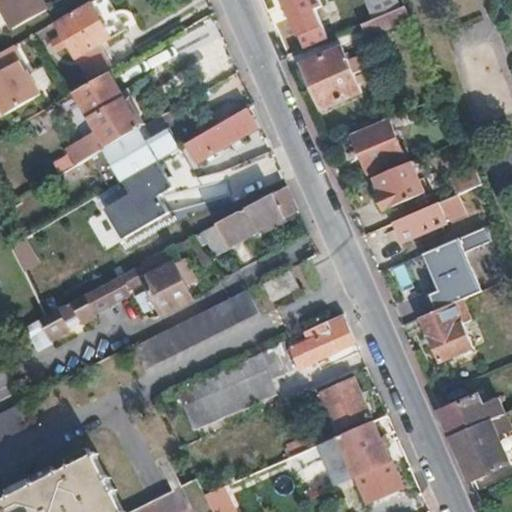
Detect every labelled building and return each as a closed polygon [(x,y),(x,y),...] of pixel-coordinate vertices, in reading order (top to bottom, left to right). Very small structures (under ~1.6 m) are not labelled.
[(44,13),(36,0),(0,0),(0,13),(10,31),(44,13)] [(334,38),(317,0),(282,0),(305,51),(334,38)] [(396,0),(362,0),(370,18),(399,5),(396,0)] [(87,4),(54,23),(60,33),(47,40),(53,50),(66,43),(72,54),(84,75),(106,63),(94,42),(105,36),(87,4)] [(383,31),(411,19),(406,8),(377,20),(383,31)] [(13,47),(0,53),(0,107),(4,115),(40,95),(27,71),(24,72),(19,63),(21,61),(13,47)] [(344,49),(302,66),(321,111),(362,93),(344,49)] [(107,149),(139,130),(109,75),(76,94),(67,99),(61,103),(83,140),(70,148),(79,165),(82,164),(105,150),(107,149)] [(258,129),(247,111),(189,145),(186,147),(196,164),(197,164),(211,156),(258,129)] [(405,157),(389,120),(352,135),(369,173),(405,157)] [(124,182),(158,163),(139,130),(107,149),(105,150),(124,182)] [(214,161),(211,156),(197,164),(200,169),(214,161)] [(219,172),(214,161),(200,169),(206,180),(219,172)] [(426,193),(413,163),(376,180),(384,196),(380,197),(385,209),(388,211),(426,193)] [(82,164),(57,178),(63,187),(88,173),(82,164)] [(484,186),(475,165),(466,168),(468,173),(450,181),(456,198),(458,197),(484,186)] [(248,186),(241,173),(215,187),(222,201),(248,186)] [(228,247),(298,212),(288,188),(217,226),(228,247)] [(443,225),(466,215),(458,197),(456,198),(396,224),(405,244),(442,228),(443,225)] [(378,259),(401,247),(390,225),(366,237),(378,259)] [(26,239),(11,248),(25,276),(42,267),(26,239)] [(175,263),(187,285),(192,282),(196,280),(185,258),(175,263)] [(175,263),(144,279),(163,317),(195,301),(187,285),(175,263)] [(511,280),(511,265),(500,271),(506,283),(511,280)] [(138,269),(122,277),(127,287),(144,279),(138,269)] [(302,289),(293,271),(262,286),(271,304),(302,289)] [(122,277),(41,320),(52,342),(68,334),(69,325),(118,299),(114,293),(127,287),(122,277)] [(511,280),(506,283),(463,302),(468,313),(511,293),(511,280)] [(114,293),(118,299),(130,292),(127,287),(114,293)] [(233,296),(131,346),(142,369),(256,313),(245,291),(233,296)] [(473,351),(463,327),(472,322),(468,313),(463,302),(423,320),(442,364),(473,351)] [(343,315),(334,319),(327,322),(331,330),(332,333),(294,350),(301,368),(356,344),(343,315)] [(331,330),(327,322),(176,393),(183,408),(267,372),(271,380),(301,368),(294,350),(332,333),(331,330)] [(267,372),(183,408),(193,432),(277,396),(271,380),(267,372)] [(370,415),(355,379),(322,392),(338,429),(370,415)] [(183,408),(176,393),(158,401),(181,448),(197,441),(193,432),(183,408)] [(505,416),(498,399),(480,406),(478,398),(443,413),(454,438),(500,418),(505,416)] [(17,403),(0,411),(0,441),(30,427),(17,403)] [(507,468),(495,439),(506,434),(500,418),(454,438),(474,484),(507,468)] [(390,462),(374,422),(300,454),(296,456),(302,468),(325,458),(336,485),(390,462)] [(212,511),(204,495),(194,476),(121,511),(92,454),(0,499),(0,511),(212,511)] [(207,493),(215,511),(234,511),(239,510),(228,485),(207,493)]
